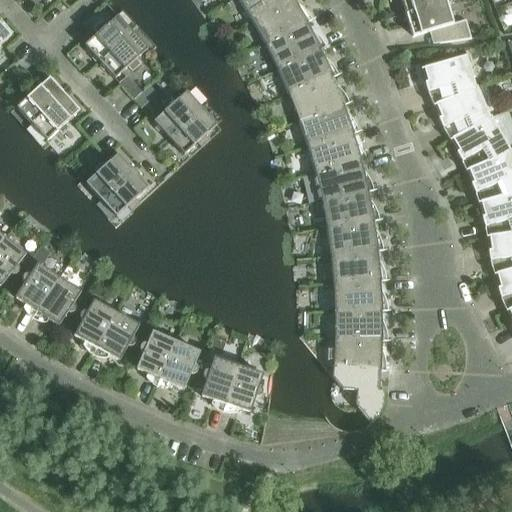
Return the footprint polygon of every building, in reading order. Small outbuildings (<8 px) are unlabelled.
[(237,0),(251,22),(288,0),(237,0)] [(288,0),(251,22),(265,46),(306,24),(307,26),(308,25),(292,0),(288,0)] [(400,0),(405,16),(446,4),(444,0),(400,0)] [(443,45),(471,41),(465,22),(452,26),(446,4),(405,16),(412,39),(439,31),(443,45)] [(99,64),(132,34),(117,18),(106,28),(102,23),(93,31),(97,36),(84,48),(99,64)] [(320,51),(320,53),(321,52),(307,26),(306,24),(265,46),(277,72),(320,51)] [(0,47),(11,38),(0,25),(0,56),(2,54),(0,52),(0,47)] [(148,51),(132,34),(99,64),(114,81),(128,69),(132,74),(141,66),(136,61),(148,51)] [(320,51),(277,72),(288,97),(332,79),(333,80),(320,53),(320,51)] [(433,108),(477,90),(477,88),(475,89),(466,57),(424,70),(420,71),(427,94),(433,108)] [(155,97),(131,73),(120,84),(144,108),(155,97)] [(332,79),(288,97),(298,123),(343,107),(343,108),(344,108),(333,80),(332,79)] [(16,110),(31,126),(64,96),(49,80),(36,92),(32,87),(23,95),(27,99),(16,110)] [(489,119),(477,90),(433,108),(442,129),(449,143),(491,119),(490,118),(489,119)] [(168,140),(201,110),(186,93),(175,104),(171,99),(162,107),(166,112),(153,124),(168,140)] [(79,113),(64,96),(31,126),(46,143),(58,133),(62,137),(70,130),(66,125),(79,113)] [(343,107),(298,123),(307,149),(352,135),(353,137),(354,136),(343,108),(343,107)] [(217,127),(201,110),(168,140),(183,157),(197,145),(201,150),(210,142),(205,137),(217,127)] [(465,173),(511,154),(491,119),(449,143),(461,163),(465,173)] [(352,135),(307,149),(315,176),(361,164),(361,165),(362,165),(353,137),(352,135)] [(511,155),(511,154),(465,173),(474,195),(477,205),(511,195),(511,160),(510,156),(511,155)] [(85,186),(100,202),(133,172),(118,155),(105,167),(101,163),(92,171),(96,175),(85,186)] [(361,164),(315,176),(321,203),(367,193),(368,195),(369,194),(361,165),(361,164)] [(148,189),(133,172),(100,202),(115,219),(127,209),(131,213),(140,206),(135,201),(148,189)] [(367,193),(321,203),(326,231),(373,223),(373,225),(374,224),(368,195),(367,193)] [(486,239),(511,235),(511,195),(477,205),(484,228),(486,239)] [(373,223),(326,231),(330,258),(377,253),(377,254),(378,254),(373,225),(373,223)] [(511,235),(486,239),(489,262),(493,277),(511,271),(511,235)] [(25,258),(5,241),(0,247),(0,288),(10,276),(11,277),(13,277),(14,277),(15,277),(16,276),(17,276),(18,275),(18,274),(18,272),(18,271),(18,270),(17,269),(17,268),(25,258)] [(377,253),(330,258),(333,286),(380,283),(380,284),(381,284),(377,254),(377,253)] [(23,285),(24,286),(15,300),(25,307),(23,310),(34,317),(59,281),(37,266),(29,278),(28,277),(27,277),(26,277),(25,277),(24,278),(23,278),(22,279),(22,281),(22,282),(22,283),(22,284),(23,285)] [(505,313),(511,310),(511,271),(493,277),(500,299),(505,313)] [(80,295),(59,281),(34,317),(46,325),(48,322),(58,329),(67,315),(68,315),(69,316),(71,316),(72,315),(73,315),(74,314),(74,313),(75,312),(75,311),(75,309),(74,308),(74,307),(73,306),(80,295)] [(380,283),(333,286),(334,314),(381,313),(381,314),(382,314),(380,284),(380,283)] [(81,323),(82,323),(73,338),(84,344),(83,347),(95,354),(116,315),(93,303),(86,315),(85,314),(84,314),(83,314),(82,315),(81,315),(80,316),(79,317),(79,318),(79,320),(79,321),(80,322),(81,323)] [(381,313),(334,314),(334,341),(381,343),(381,344),(382,344),(381,314),(381,313)] [(139,328),(116,315),(95,354),(107,360),(108,357),(119,363),(127,349),(128,349),(130,349),(131,349),(132,349),(133,348),(134,347),(134,346),(135,345),(135,344),(134,342),(134,341),(133,340),(132,340),(139,328)] [(141,355),(142,356),(136,371),(147,376),(145,379),(158,385),(176,345),(152,334),(146,347),(145,346),(144,346),(143,346),(141,347),(141,348),(140,349),(139,350),(139,351),(139,352),(140,353),(140,354),(141,355)] [(381,343),(334,341),(333,369),(380,372),(380,374),(381,344),(381,343)] [(199,355),(176,345),(158,385),(171,390),(172,387),(183,392),(190,377),(191,377),(192,377),(194,377),(195,376),(196,375),(197,373),(197,372),(197,371),(197,370),(196,369),(195,368),(194,367),(199,355)] [(204,382),(205,383),(200,398),(212,402),(211,406),(224,410),(238,369),(213,360),(209,373),(208,373),(206,373),(205,373),(204,374),(203,375),(203,376),(202,377),(202,378),(202,379),(203,380),(203,381),(204,382)] [(262,377),(238,369),(224,410),(237,415),(238,411),(250,415),(255,399),(256,400),(257,399),(259,399),(260,399),(260,398),(261,397),(261,396),(262,394),(261,393),(261,392),(260,391),(259,390),(258,390),(262,377)] [(369,425),(366,427),(367,428),(375,422),(377,419),(379,416),(381,413),(382,410),(383,408),(384,404),(385,393),(378,393),(380,374),(380,372),(333,369),(332,379),(342,392),(354,393),(356,395),(355,407),(369,425)]
